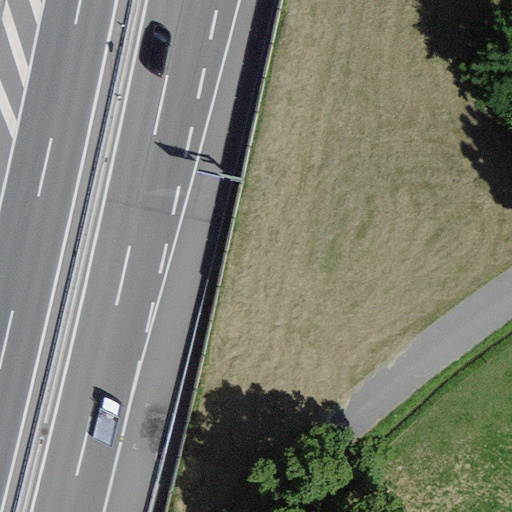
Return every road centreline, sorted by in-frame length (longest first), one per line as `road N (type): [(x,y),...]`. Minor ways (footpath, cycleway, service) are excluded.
road 1 (motorway): [(67,511),(186,0)]
road 2 (motorway): [(80,0),(0,362)]
road 3 (residential): [(511,294),(344,423),(261,511)]
